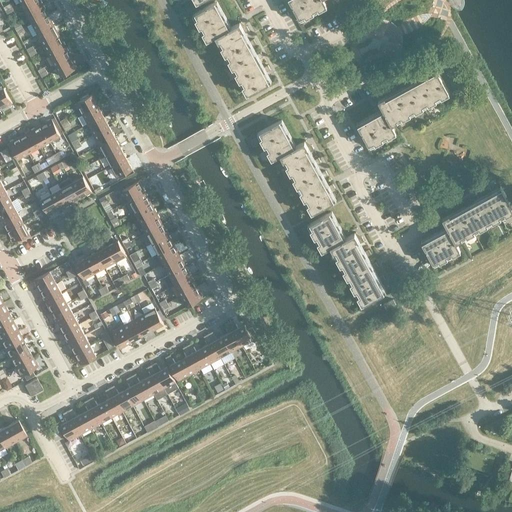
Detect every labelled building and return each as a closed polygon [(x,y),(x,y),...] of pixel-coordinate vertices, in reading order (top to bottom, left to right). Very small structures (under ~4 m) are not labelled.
[(42,4),(40,0),(23,0),(21,2),(26,12),(42,4)] [(217,0),(214,2),(195,13),(210,39),(216,36),(219,42),(221,40),(250,92),(272,81),(266,71),(270,69),(268,65),(264,67),(259,58),(263,56),(261,52),(257,54),(252,45),(256,43),(254,39),(250,41),(245,32),(249,30),(247,26),(243,28),(240,22),(231,27),(217,0)] [(289,0),(299,18),(326,3),(324,0),(289,0)] [(48,14),(42,4),(26,12),(32,23),(48,14)] [(54,25),(48,14),(32,23),(38,33),(54,25)] [(59,35),(54,25),(38,33),(44,44),(59,35)] [(65,46),(59,35),(44,44),(49,54),(65,46)] [(71,56),(65,46),(49,54),(55,65),(71,56)] [(77,67),(71,56),(55,65),(61,76),(77,67)] [(436,68),(427,73),(425,69),(420,72),(422,76),(414,80),(412,77),(408,79),(410,83),(401,87),(399,84),(395,86),(397,90),(388,94),(386,91),(382,93),(384,97),(378,100),(382,109),(356,123),(368,145),(395,130),(392,124),(398,121),(397,118),(448,90),(436,68)] [(12,103),(4,87),(0,89),(0,106),(1,109),(12,103)] [(76,102),(82,113),(98,105),(92,94),(76,102)] [(103,115),(98,105),(82,113),(88,124),(103,115)] [(109,126),(103,115),(88,124),(93,135),(109,126)] [(52,119),(41,125),(49,141),(60,135),(52,119)] [(282,119),(279,121),(260,131),(274,158),(280,155),(284,161),(286,159),(314,211),(336,199),(331,190),(335,188),(333,183),(329,185),(324,177),(328,175),(326,170),(322,172),(317,164),(321,162),(318,157),(315,159),(310,151),(314,149),(311,144),(308,146),(304,141),(296,145),(282,119)] [(49,141),(41,125),(30,131),(39,146),(49,141)] [(115,136),(109,126),(93,135),(99,145),(115,136)] [(39,146),(30,131),(20,136),(28,152),(39,146)] [(28,152),(20,136),(9,142),(17,158),(28,152)] [(120,147),(115,136),(99,145),(105,156),(120,147)] [(126,157),(120,147),(105,156),(110,166),(126,157)] [(132,169),(126,157),(110,166),(116,177),(132,169)] [(92,192),(83,176),(72,182),(81,198),(92,192)] [(145,192),(139,180),(130,185),(127,187),(123,189),(129,200),(145,192)] [(81,198),(72,182),(61,188),(70,203),(81,198)] [(511,206),(500,186),(491,191),(489,187),(485,189),(487,193),(478,198),(476,194),(472,196),(474,200),(465,205),(463,201),(459,203),(461,207),(452,212),(450,208),(446,210),(448,214),(442,217),(447,226),(421,240),(433,262),(459,247),(456,242),(462,238),(461,236),(511,207),(511,206)] [(70,203),(61,188),(51,193),(60,209),(70,203)] [(0,206),(12,200),(6,190),(0,193),(0,206)] [(151,202),(145,192),(129,200),(135,211),(151,202)] [(60,209),(51,193),(40,199),(48,215),(60,209)] [(17,211),(12,200),(0,206),(0,216),(2,220),(17,211)] [(156,212),(151,202),(135,211),(141,221),(156,212)] [(23,222),(17,211),(2,220),(7,230),(23,222)] [(332,211),(329,212),(318,218),(310,223),(325,250),(330,246),(334,252),(336,251),(365,303),(387,291),(381,281),(385,279),(383,275),(379,277),(374,268),(378,266),(376,262),(372,264),(367,255),(371,253),(368,249),(365,251),(360,242),(364,240),(361,236),(358,238),(355,232),(346,237),(344,232),(332,211)] [(162,223),(156,212),(141,221),(146,232),(162,223)] [(29,233),(23,222),(7,230),(13,241),(29,233)] [(168,234),(162,223),(146,232),(152,242),(168,234)] [(174,244),(168,234),(152,242),(158,253),(174,244)] [(127,255),(118,240),(107,246),(116,262),(127,255)] [(179,255),(174,244),(158,253),(164,263),(179,255)] [(116,262),(107,246),(96,251),(105,267),(116,262)] [(105,267),(96,251),(86,257),(95,273),(105,267)] [(185,265),(179,255),(164,263),(169,274),(185,265)] [(95,273),(86,257),(75,263),(83,279),(95,273)] [(191,276),(185,265),(169,274),(175,284),(191,276)] [(56,281),(50,270),(34,279),(40,290),(56,281)] [(197,286),(191,276),(175,284),(181,295),(197,286)] [(62,292),(56,281),(40,290),(46,301),(62,292)] [(203,297),(197,286),(181,295),(187,306),(203,297)] [(67,302),(62,292),(46,301),(51,311),(67,302)] [(393,298),(383,304),(387,310),(396,305),(393,298)] [(73,313),(67,302),(51,311),(57,322),(73,313)] [(155,307),(144,313),(153,329),(164,323),(162,320),(157,310),(155,307)] [(157,310),(162,320),(165,319),(159,309),(157,310)] [(106,310),(100,313),(103,318),(109,315),(106,310)] [(0,327),(13,321),(8,312),(0,315),(0,327)] [(79,323),(73,313),(57,322),(63,332),(79,323)] [(153,329),(144,313),(133,319),(142,335),(153,329)] [(142,335),(133,319),(123,325),(132,341),(142,335)] [(233,320),(229,322),(242,345),(253,339),(254,341),(259,339),(252,326),(247,329),(244,324),(238,327),(233,320)] [(0,339),(18,329),(13,321),(0,327),(0,339)] [(242,345),(229,322),(225,324),(229,332),(223,336),(231,351),(242,345)] [(84,334),(79,323),(63,332),(69,343),(84,334)] [(132,341),(123,325),(112,331),(120,347),(132,341)] [(22,338),(18,329),(0,339),(5,348),(22,338)] [(212,331),(208,333),(221,357),(231,351),(223,336),(217,339),(212,331)] [(221,357),(208,333),(204,336),(208,344),(202,347),(210,363),(221,357)] [(90,345),(84,334),(69,343),(74,353),(90,345)] [(27,347),(22,338),(5,348),(10,357),(27,347)] [(191,343),(187,345),(200,369),(210,363),(202,347),(195,350),(191,343)] [(96,356),(90,345),(74,353),(80,364),(96,356)] [(200,369),(187,345),(183,347),(187,355),(181,359),(189,374),(200,369)] [(32,356),(27,347),(10,357),(14,366),(32,356)] [(170,354),(165,357),(178,380),(189,374),(181,359),(174,362),(170,354)] [(37,366),(32,356),(14,366),(20,376),(37,366)] [(156,362),(152,364),(167,393),(178,387),(167,366),(160,370),(156,362)] [(167,393),(152,364),(147,367),(152,374),(145,378),(154,394),(157,399),(167,393)] [(135,373),(131,376),(144,399),(154,394),(145,378),(139,381),(135,373)] [(144,399),(131,376),(126,378),(131,386),(124,389),(133,405),(144,399)] [(43,389),(37,378),(30,381),(36,392),(43,389)] [(36,392),(30,381),(24,384),(30,395),(36,392)] [(217,392),(223,389),(220,383),(214,386),(217,392)] [(114,385),(110,387),(122,411),(133,405),(124,389),(118,393),(114,385)] [(122,411),(110,387),(105,390),(109,397),(103,401),(112,417),(122,411)] [(93,396),(88,399),(101,422),(112,417),(103,401),(97,404),(93,396)] [(101,422),(88,399),(84,401),(88,409),(82,412),(91,428),(101,422)] [(72,408),(67,410),(80,434),(91,428),(82,412),(76,416),(72,408)] [(80,434),(67,410),(63,413),(67,421),(61,424),(69,440),(80,434)] [(163,422),(160,417),(155,420),(158,425),(163,422)] [(27,435),(18,419),(7,425),(16,441),(27,435)] [(16,441),(7,425),(0,429),(0,437),(5,447),(16,441)] [(117,439),(116,442),(119,446),(125,443),(121,437),(117,439)] [(489,471),(495,456),(468,447),(463,462),(489,471)] [(83,465),(92,460),(88,453),(79,458),(83,465)]
